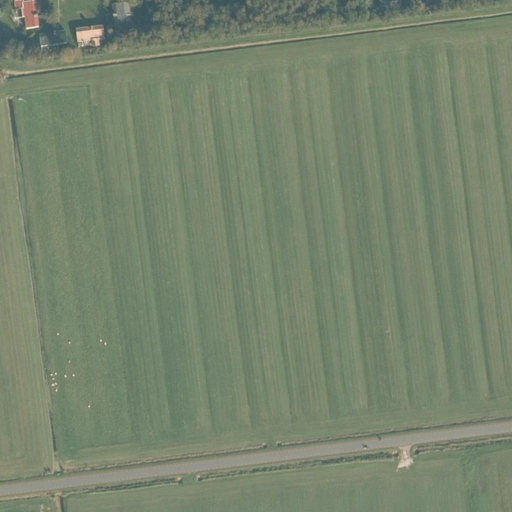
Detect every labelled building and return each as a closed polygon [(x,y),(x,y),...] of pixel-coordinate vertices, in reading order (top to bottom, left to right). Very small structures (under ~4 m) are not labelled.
[(385,7),(385,4),(398,3),(397,0),(378,0),(380,8),(385,7)] [(24,10),(22,10),(23,18),(25,18),(26,30),(27,30),(39,29),(36,3),(24,4),(24,6),(24,10)] [(130,4),(124,5),(112,7),(116,33),(128,31),(126,17),(131,16),(130,4)] [(104,40),(103,28),(77,31),(78,43),(92,42),(93,47),(99,47),(99,41),(104,40)] [(66,33),(40,36),(41,48),(67,45),(66,33)]
